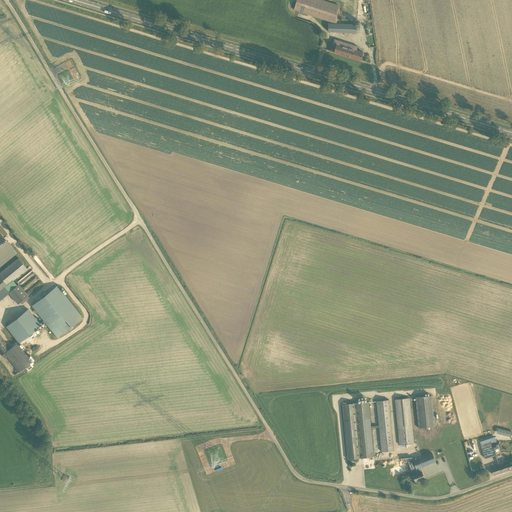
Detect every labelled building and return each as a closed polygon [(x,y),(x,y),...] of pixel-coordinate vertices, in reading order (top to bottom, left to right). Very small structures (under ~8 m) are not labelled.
[(323,0),(297,0),(294,10),(334,23),(338,8),(339,5),(323,0)] [(326,32),(356,33),(356,24),(327,23),(326,32)] [(360,60),(363,52),(356,50),(357,47),(334,39),(330,51),(360,60)] [(0,266),(17,253),(0,232),(0,266)] [(18,258),(14,261),(0,272),(0,290),(27,269),(18,258)] [(34,289),(41,283),(36,278),(33,281),(34,282),(32,283),(34,285),(33,287),(34,289)] [(22,304),(29,298),(28,296),(18,284),(8,293),(18,304),(20,302),(22,304)] [(57,337),(82,317),(57,285),(32,306),(35,309),(37,313),(43,320),(45,322),(57,337)] [(40,324),(28,309),(6,327),(19,343),(28,336),(31,339),(34,337),(31,334),(41,326),(41,325),(40,324)] [(32,362),(17,343),(10,348),(0,335),(0,348),(4,353),(2,355),(5,359),(7,357),(19,372),(32,362)] [(432,396),(416,397),(419,428),(435,427),(432,396)] [(409,398),(395,399),(399,445),(414,443),(409,398)] [(374,457),(371,428),(379,427),(381,452),(394,450),(389,400),(376,401),(379,425),(371,426),(369,402),(342,404),(347,459),(374,457)] [(462,434),(465,443),(464,443),(468,454),(477,451),(477,450),(482,449),(485,458),(495,455),(495,456),(496,456),(497,456),(495,449),(499,448),(498,444),(499,444),(499,443),(496,444),(496,443),(491,444),(489,438),(479,441),(480,444),(478,444),(475,445),(474,440),(475,440),(472,431),(462,434)] [(416,481),(424,478),(420,466),(435,461),(433,455),(410,463),(412,468),(416,467),(418,473),(413,475),(416,481)] [(511,458),(504,461),(505,463),(491,468),(494,475),(511,469),(511,458)] [(476,463),(472,464),(474,473),(482,470),(480,464),(477,465),(476,463)]
